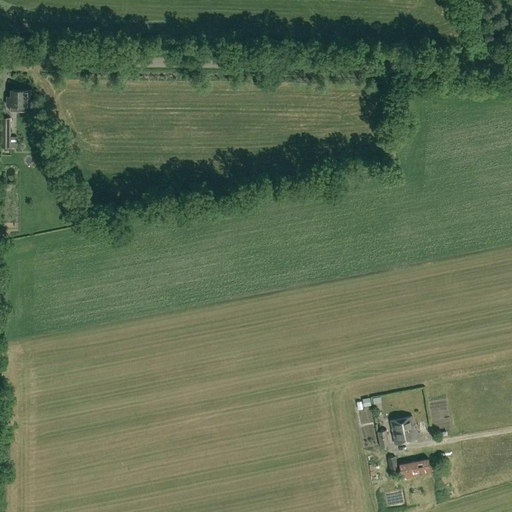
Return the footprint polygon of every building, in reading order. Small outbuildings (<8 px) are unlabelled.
[(31,90),(27,89),(13,88),(12,95),(8,95),(7,104),(11,104),(10,110),(25,111),(25,105),(29,106),(31,90)] [(1,118),(1,147),(11,147),(11,118),(1,118)] [(417,440),(415,428),(413,416),(391,420),(395,444),(417,440)] [(377,432),(380,446),(389,445),(387,430),(377,432)] [(391,475),(399,473),(396,456),(388,458),(391,475)] [(429,457),(399,463),(402,479),(432,473),(429,457)]
